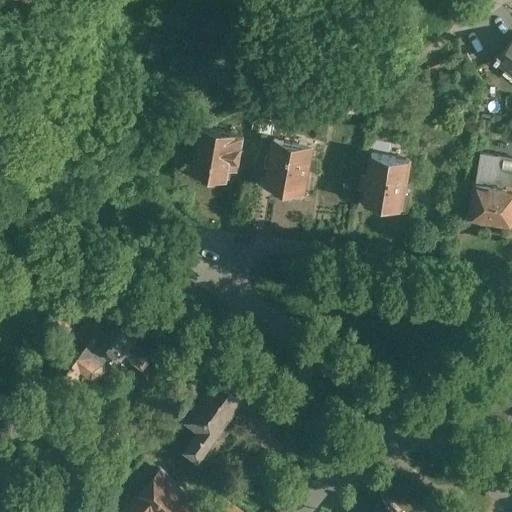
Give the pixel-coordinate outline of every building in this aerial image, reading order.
[(511,37),(500,54),(497,52),(494,57),(511,70),(511,37)] [(428,65),(389,70),(391,90),(412,88),(412,94),(431,92),(428,65)] [(276,99),(263,97),(258,126),(271,128),(276,99)] [(244,130),(201,123),(193,163),(229,170),(229,166),(237,167),(239,157),(244,130)] [(312,143),(274,136),(267,176),(272,182),(279,183),(286,180),(305,183),(312,143)] [(410,155),(372,150),(364,197),(366,198),(370,204),(378,205),(384,200),(403,202),(406,200),(408,191),(405,188),(410,155)] [(511,167),(500,166),(501,154),(481,151),(471,214),(511,220),(511,219),(511,167)] [(134,322),(127,317),(119,317),(98,302),(84,322),(105,337),(107,345),(114,350),(121,349),(137,361),(137,362),(143,374),(145,376),(147,376),(149,376),(151,375),(153,373),(153,371),(153,370),(152,368),(151,367),(149,366),(147,366),(145,361),(157,345),(136,330),(134,322)] [(74,321),(68,313),(62,307),(53,307),(53,316),(57,324),(63,330),(66,331),(72,338),(77,330),(74,324),(74,321)] [(72,338),(48,370),(71,386),(83,368),(90,373),(99,372),(104,365),(103,356),(101,355),(107,345),(105,337),(84,322),(77,330),(72,338)] [(243,398),(214,377),(187,414),(201,424),(186,444),(201,455),(202,453),(210,459),(218,449),(214,446),(226,430),(221,427),(243,398)] [(511,384),(488,380),(483,411),(508,416),(509,410),(507,410),(511,384)] [(281,419),(270,411),(262,421),(273,429),(281,419)] [(199,511),(202,509),(161,471),(125,510),(124,511),(199,511)] [(239,511),(220,498),(209,511),(239,511)] [(398,511),(382,498),(369,511),(398,511)]
